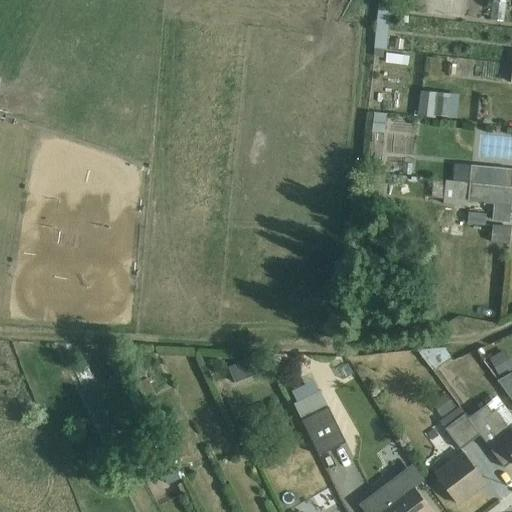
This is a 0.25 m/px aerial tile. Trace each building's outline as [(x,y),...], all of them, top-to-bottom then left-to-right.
[(378,0),(377,13),(391,15),(392,0),(378,0)] [(506,2),(493,1),(491,20),(504,22),(506,2)] [(374,50),(387,51),(391,15),(377,13),(374,50)] [(418,58),(387,54),(385,62),(417,67),(418,58)] [(421,92),(418,117),(435,119),(436,116),(456,118),(458,99),(449,99),(450,94),(421,92)] [(371,132),(384,133),(387,116),(373,115),(371,132)] [(453,182),(511,187),(511,169),(455,164),(453,182)] [(385,175),(365,173),(362,206),(374,208),(375,198),(383,198),(383,194),(388,195),(389,185),(385,185),(385,175)] [(510,222),(511,198),(511,187),(453,182),(446,181),(446,183),(433,182),(431,199),(444,200),(443,204),(468,206),(468,202),(494,204),(492,221),(510,222)] [(486,215),(469,213),(467,224),(485,226),(486,215)] [(511,228),(493,226),(491,242),(510,244),(511,228)] [(419,351),(433,371),(451,358),(444,348),(419,351)] [(486,360),(496,376),(511,366),(502,350),(486,360)] [(245,361),(228,367),(235,384),(251,377),(245,361)] [(511,374),(511,373),(499,381),(511,398),(511,374)] [(145,375),(137,380),(139,384),(136,385),(143,400),(155,394),(145,375)] [(320,391),(294,404),(319,456),(345,443),(320,391)] [(456,407),(445,394),(432,404),(442,418),(456,407)] [(354,400),(362,415),(371,410),(362,395),(354,400)] [(468,419),(480,435),(505,468),(511,462),(511,417),(503,406),(493,414),(487,405),(468,419)] [(468,419),(459,407),(440,421),(461,449),(480,435),(468,419)] [(463,452),(434,474),(457,505),(486,483),(463,452)] [(168,485),(180,479),(169,458),(157,464),(168,485)] [(365,511),(432,511),(414,487),(423,480),(416,470),(388,491),(363,509),(365,511)]
